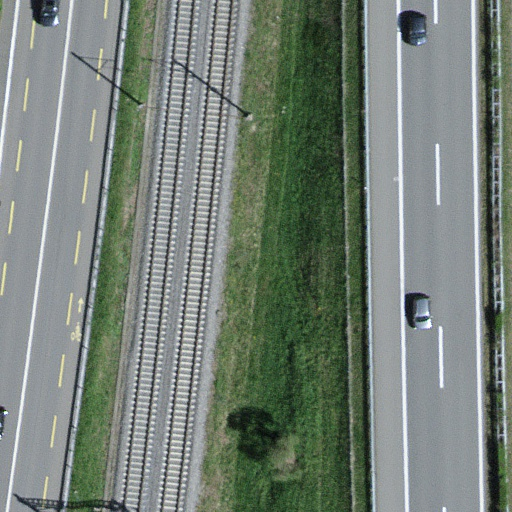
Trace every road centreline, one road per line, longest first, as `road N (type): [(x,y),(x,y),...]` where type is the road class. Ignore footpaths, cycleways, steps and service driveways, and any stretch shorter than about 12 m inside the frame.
road 1 (primary): [(73,0),(5,511)]
road 2 (motorway): [(436,0),(443,511)]
